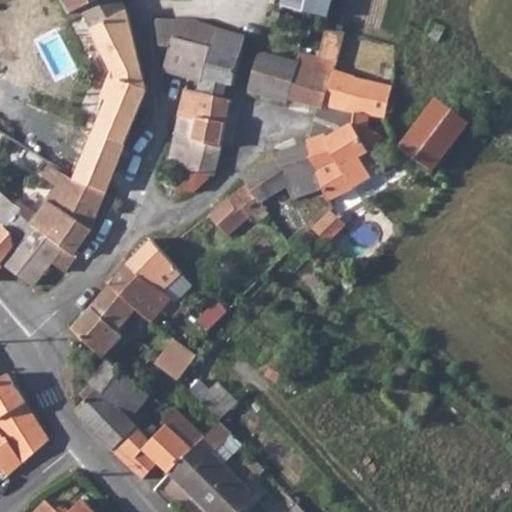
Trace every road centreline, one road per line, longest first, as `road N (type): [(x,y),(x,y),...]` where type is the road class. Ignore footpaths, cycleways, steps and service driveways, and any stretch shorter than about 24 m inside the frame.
road 1 (residential): [(138,0),(156,95),(143,162),(121,211)]
road 2 (residential): [(121,211),(162,214),(212,194),(240,157),(240,100)]
road 3 (residential): [(121,211),(85,272),(16,347)]
